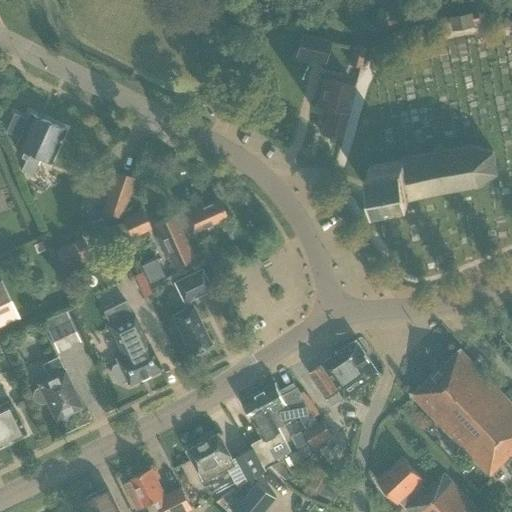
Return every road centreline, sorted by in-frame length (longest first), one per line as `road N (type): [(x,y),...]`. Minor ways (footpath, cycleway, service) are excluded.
road 1 (tertiary): [(334,317),(304,231),(259,175),(0,36)]
road 2 (tertiary): [(0,501),(334,317)]
road 3 (unclassified): [(359,511),(401,309)]
